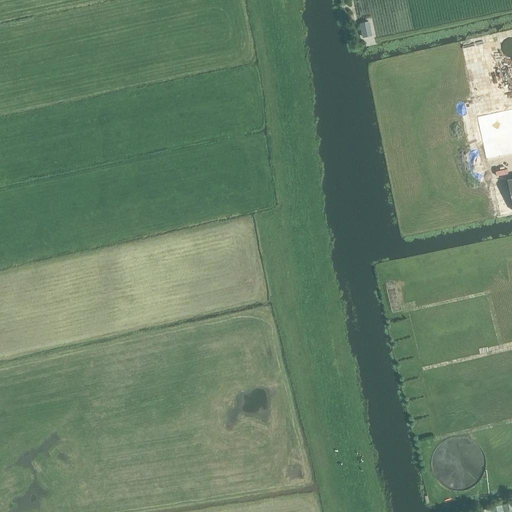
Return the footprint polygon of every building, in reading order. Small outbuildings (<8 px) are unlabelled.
[(370,21),(359,23),(359,24),(362,37),(372,35),(370,21)] [(511,37),(509,37),(505,39),(503,43),(502,47),(502,51),(505,54),(508,56),(511,56),(511,37)] [(403,309),(395,280),(385,283),(392,312),(403,309)] [(453,436),(447,438),(441,441),(437,446),(433,451),(431,458),(431,464),(432,470),(434,477),(438,482),(443,486),(448,489),(455,491),(461,491),(468,490),(474,487),(479,483),(483,478),(485,472),(487,466),(487,459),(485,453),(482,447),(477,442),(472,438),(466,436),(460,435),(453,436)] [(511,511),(511,501),(477,510),(477,511),(511,511)]
